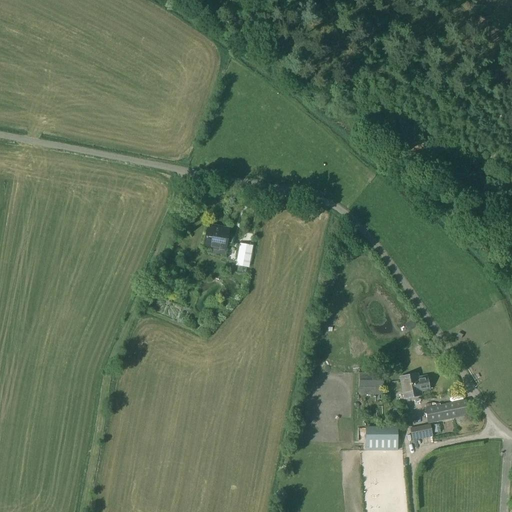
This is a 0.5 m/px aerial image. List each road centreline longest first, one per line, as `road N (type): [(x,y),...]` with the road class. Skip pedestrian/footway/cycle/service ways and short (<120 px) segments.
road 1 (unclassified): [(0,135),(329,204),(371,240),(511,438)]
road 2 (track): [(187,171),(109,373),(84,511)]
